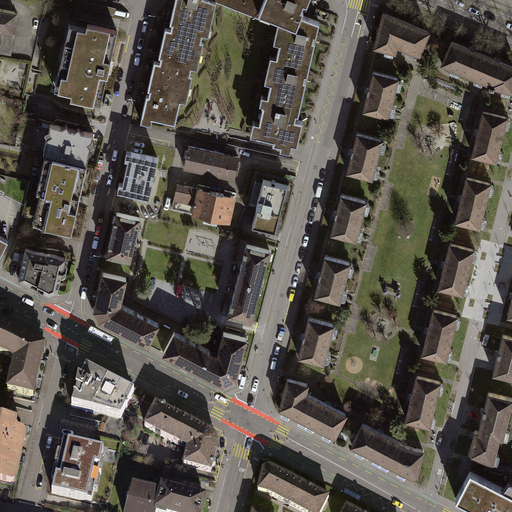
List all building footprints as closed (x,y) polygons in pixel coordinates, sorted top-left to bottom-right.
[(206,16),(210,0),(175,0),(173,8),(206,16)] [(210,0),(270,24),(272,19),(259,14),(264,0),(210,0)] [(301,14),(301,15),(302,12),(303,10),(305,10),(307,3),(304,2),(304,0),(264,0),(259,14),(272,19),(280,22),(285,11),(300,17),(301,14)] [(116,8),(87,1),(85,9),(114,15),(116,8)] [(0,32),(0,33),(0,32),(1,28),(12,30),(14,21),(16,21),(18,14),(15,13),(16,11),(0,8),(0,32)] [(165,27),(162,42),(195,49),(197,40),(201,41),(206,16),(173,8),(170,23),(172,23),(171,28),(165,27)] [(280,39),(278,50),(311,57),(316,38),(319,22),(301,15),(301,14),(300,17),(285,11),(280,22),(284,24),(280,39)] [(429,32),(384,13),(375,47),(395,52),(397,45),(419,54),(429,32)] [(87,28),(69,24),(54,89),(72,93),(71,97),(100,104),(107,73),(106,73),(106,70),(107,71),(108,65),(108,60),(110,61),(117,30),(88,24),(87,28)] [(15,34),(0,32),(0,33),(0,53),(11,55),(15,34)] [(467,74),(476,52),(452,41),(442,64),(467,74)] [(190,74),(195,49),(162,42),(159,56),(161,57),(160,61),(154,60),(151,74),(184,82),(186,73),(190,74)] [(269,89),(302,97),(307,77),(311,57),(278,50),(276,57),(271,80),(269,89)] [(511,66),(476,52),(467,74),(490,84),(489,88),(494,90),(495,87),(511,91),(511,66)] [(398,78),(373,72),(363,110),(388,117),(398,78)] [(184,82),(151,74),(142,115),(175,122),(184,82)] [(302,97),(269,89),(268,96),(264,95),(262,105),(263,106),(259,122),(257,132),(256,135),(273,139),(273,142),(281,144),(282,141),(297,145),(303,120),(297,119),(298,116),(302,97)] [(507,117),(484,111),(479,129),(478,129),(477,136),(472,155),(496,160),(507,117)] [(44,154),(48,137),(52,134),(49,130),(51,124),(22,117),(15,147),(44,154)] [(62,126),(51,123),(51,124),(49,130),(52,134),(48,137),(44,154),(43,154),(53,157),(86,165),(90,147),(88,142),(92,140),(94,133),(82,130),(79,126),(74,129),(70,128),(67,123),(62,126)] [(382,140),(357,133),(347,172),(372,178),(382,140)] [(239,157),(189,146),(184,167),(234,178),(239,157)] [(158,158),(130,151),(121,191),(149,198),(153,180),(151,180),(153,175),(154,175),(158,158)] [(71,231),(86,165),(53,157),(50,167),(43,165),(37,191),(44,193),(44,195),(41,209),(40,209),(40,212),(48,214),(45,224),(45,223),(45,225),(71,231)] [(490,183),(467,177),(462,195),(460,202),(456,221),(479,226),(490,183)] [(275,182),(263,179),(262,183),(257,202),(256,206),(257,206),(252,224),(275,231),(287,185),(275,182)] [(256,206),(262,183),(255,181),(249,204),(256,206)] [(192,212),(209,216),(214,192),(197,188),(197,189),(175,184),(170,208),(192,212)] [(214,192),(209,216),(226,220),(232,196),(214,192)] [(366,201),(341,194),(331,233),(356,240),(366,201)] [(140,217),(117,212),(107,255),(130,260),(140,217)] [(0,254),(8,239),(0,234),(0,233),(0,232),(0,254)] [(473,249),(450,243),(446,261),(445,261),(443,268),(444,268),(439,287),(463,293),(473,249)] [(270,250),(246,244),(237,279),(261,285),(270,250)] [(47,253),(26,248),(19,278),(24,281),(25,278),(29,279),(29,283),(33,285),(37,286),(37,288),(49,294),(58,290),(62,272),(66,270),(67,265),(67,266),(68,264),(65,259),(65,257),(58,255),(57,253),(50,252),(48,252),(47,253)] [(350,262),(325,256),(320,275),(315,295),(340,301),(350,262)] [(112,326),(122,307),(121,307),(117,305),(118,300),(121,301),(126,277),(103,272),(94,309),(92,310),(97,321),(100,320),(112,326)] [(261,285),(237,279),(228,314),(251,320),(261,285)] [(122,307),(112,326),(147,345),(159,323),(123,305),(121,307),(122,307)] [(457,315),(434,309),(429,327),(427,334),(427,335),(423,353),(446,359),(457,315)] [(304,337),(299,356),(324,363),(334,324),(309,317),(304,337)] [(24,352),(30,340),(0,324),(0,353),(14,361),(20,350),(24,352)] [(163,353),(199,371),(210,350),(174,331),(163,353)] [(217,353),(210,350),(199,371),(224,384),(225,386),(237,381),(236,378),(247,337),(223,331),(218,351),(221,352),(219,358),(215,356),(217,353)] [(511,336),(503,334),(493,373),(511,377),(511,336)] [(20,350),(14,361),(7,391),(33,397),(44,348),(30,340),(24,352),(20,350)] [(134,394),(86,370),(76,389),(78,390),(72,407),(121,420),(125,411),(132,398),(134,394)] [(411,401),(406,419),(429,425),(440,381),(417,376),(412,394),(410,401),(411,401)] [(291,413),(298,416),(309,394),(305,392),(308,384),(288,378),(280,407),(283,409),(281,412),(281,413),(288,417),(289,416),(291,413)] [(479,431),(500,437),(500,438),(503,439),(511,403),(511,397),(488,392),(479,431)] [(309,394),(298,416),(300,417),(298,420),(298,422),(305,425),(306,424),(306,426),(312,429),(314,428),(315,425),(324,430),(323,433),(323,435),(329,438),(330,437),(332,434),(335,436),(346,414),(309,394)] [(143,404),(132,398),(125,411),(137,417),(143,404)] [(148,422),(154,410),(143,404),(137,417),(148,422)] [(172,442),(183,419),(165,410),(165,408),(163,407),(161,407),(160,408),(156,406),(154,410),(148,422),(145,428),(172,442)] [(0,482),(11,484),(14,482),(22,444),(25,442),(23,439),(24,437),(22,434),(15,432),(14,429),(15,423),(0,419),(0,472),(2,475),(0,482)] [(183,419),(172,442),(188,450),(184,466),(211,473),(218,446),(217,442),(216,440),(214,437),(211,434),(183,419)] [(390,464),(401,443),(363,423),(352,444),(357,447),(356,450),(355,452),(362,455),(363,454),(365,451),(374,456),(373,459),(373,461),(379,464),(380,463),(380,464),(387,468),(388,467),(390,464)] [(500,437),(479,431),(475,430),(469,456),(494,462),(500,438),(500,437)] [(104,451),(64,441),(61,453),(58,452),(55,464),(59,465),(58,469),(55,468),(51,481),(55,482),(52,493),(91,503),(94,490),(98,491),(100,479),(97,479),(98,474),(101,475),(104,462),(101,461),(104,451)] [(417,472),(423,450),(407,446),(401,443),(390,464),(399,469),(397,472),(397,473),(404,477),(405,476),(406,473),(412,475),(413,475),(415,475),(416,474),(417,472)] [(281,500),(292,479),(271,468),(269,468),(267,468),(265,470),(263,472),(258,491),(268,494),(281,500)] [(509,490),(470,470),(456,498),(482,511),(506,511),(507,511),(500,508),(509,490)] [(303,511),(321,511),(329,498),(292,479),(281,500),(303,511)] [(156,511),(161,494),(133,486),(126,511),(156,511)] [(156,511),(200,511),(204,498),(163,487),(161,494),(156,511)] [(511,511),(511,491),(509,490),(500,508),(507,511),(506,511),(511,511)]
